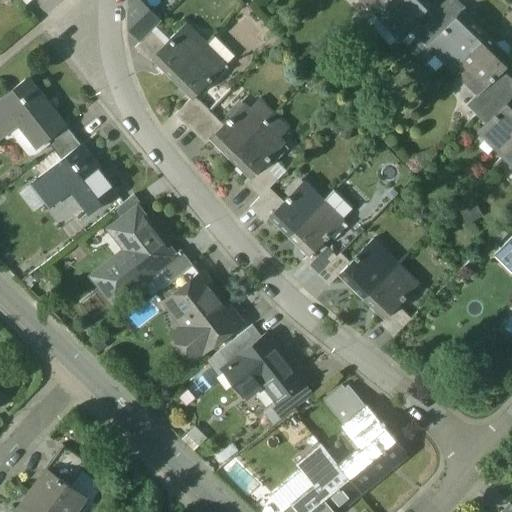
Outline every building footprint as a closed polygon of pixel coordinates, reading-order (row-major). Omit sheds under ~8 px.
[(366,0),(376,10),(386,0),(366,0)] [(432,2),(429,0),(386,0),(376,10),(401,35),(423,12),(433,3),(432,2)] [(433,0),(432,2),(433,3),(423,12),(432,21),(453,0),(433,0)] [(455,0),(453,0),(432,21),(442,30),(460,12),(462,12),(465,9),(455,0)] [(148,14),(135,1),(127,4),(127,30),(131,30),(142,40),(151,31),(160,22),(150,12),(148,14)] [(442,30),(430,43),(454,67),(485,36),(462,12),(460,12),(442,30)] [(165,45),(151,59),(153,60),(172,80),(203,48),(183,27),(165,45)] [(142,40),(135,48),(150,63),(153,60),(151,59),(165,45),(151,31),(142,40)] [(511,61),(485,36),(454,67),(479,91),(480,92),(502,70),(511,61)] [(234,58),(213,38),(203,48),(223,68),(234,58)] [(203,48),(172,80),(191,98),(192,99),(195,97),(223,68),(203,48)] [(502,70),(480,92),(479,91),(465,105),(475,115),(511,79),(502,70)] [(511,80),(511,79),(475,115),(485,125),(511,98),(511,97),(511,80)] [(65,125),(42,95),(39,98),(24,80),(0,98),(0,130),(16,119),(38,147),(46,140),(65,125)] [(192,99),(191,98),(175,114),(191,130),(209,111),(195,97),(192,99)] [(485,125),(481,129),(506,153),(511,146),(511,97),(511,98),(485,125)] [(274,114),(259,100),(251,110),(265,123),(274,114)] [(247,106),(232,121),(230,119),(224,126),(210,139),(211,141),(230,159),(265,123),(251,110),(247,106)] [(224,126),(209,111),(191,130),(206,145),(211,141),(210,139),(224,126)] [(288,128),(274,114),(265,123),(279,138),(288,128)] [(265,123),(230,159),(249,178),(250,179),(264,165),(270,158),(268,156),(283,141),(279,138),(265,123)] [(65,125),(46,140),(54,150),(73,135),(65,125)] [(73,135),(54,150),(61,159),(77,146),(80,144),(73,135)] [(61,159),(31,182),(46,201),(68,184),(90,213),(118,191),(94,161),(91,164),(77,146),(61,159)] [(264,165),(250,179),(249,178),(244,183),(259,197),(268,188),(278,178),(264,165)] [(304,183),(289,198),(286,196),(283,199),(281,201),(266,216),(268,218),(287,236),(323,201),(304,183)] [(259,197),(248,208),(263,222),(268,218),(266,216),(281,201),(268,188),(259,197)] [(351,208),(333,191),(323,201),(341,218),(351,208)] [(133,194),(115,209),(122,218),(137,206),(137,207),(141,204),(133,194)] [(323,201),(287,236),(306,255),(308,256),(321,242),(324,239),(325,239),(328,236),(326,234),(341,218),(323,201)] [(137,207),(137,206),(122,218),(109,228),(133,259),(99,285),(114,304),(142,283),(176,256),(175,255),(137,207)] [(511,237),(499,250),(511,262),(511,237)] [(321,242),(308,256),(306,255),(302,259),(318,275),(318,274),(336,256),(321,242)] [(349,262),(337,274),(338,275),(362,299),(393,267),(368,242),(349,262)] [(180,250),(175,255),(176,256),(142,283),(152,297),(170,283),(192,265),(180,250)] [(336,256),(318,274),(329,285),(338,275),(337,274),(349,262),(340,253),(336,256)] [(393,267),(362,299),(381,318),(382,319),(396,305),(405,296),(404,295),(417,282),(398,263),(393,267)] [(192,265),(170,283),(179,294),(199,278),(201,276),(192,265)] [(179,294),(171,300),(184,316),(183,317),(186,320),(187,319),(190,324),(175,336),(192,357),(237,322),(224,306),(223,308),(199,278),(179,294)] [(396,305),(382,319),(381,318),(377,323),(393,338),(411,319),(396,305)] [(250,326),(218,351),(228,363),(259,339),(250,326)] [(302,382),(265,335),(259,339),(228,363),(221,369),(235,387),(252,374),(274,402),(275,403),(302,382)] [(302,382),(275,403),(274,402),(268,407),(279,421),(312,395),(302,382)] [(349,393),(345,389),(327,404),(345,426),(348,423),(347,421),(366,406),(352,390),(349,393)] [(383,421),(380,423),(366,406),(347,421),(348,423),(365,443),(337,466),(357,490),(359,493),(389,468),(386,465),(404,451),(383,425),(385,423),(383,421)] [(195,427),(182,440),(194,452),(207,438),(195,427)] [(88,462),(62,444),(53,457),(73,471),(79,475),(88,462)] [(337,466),(319,444),(301,460),(318,481),(291,504),(297,511),(335,511),(342,507),(339,504),(357,490),(337,466)] [(73,471),(53,457),(45,467),(47,468),(67,481),(73,471)] [(47,468),(31,491),(59,511),(75,511),(87,496),(73,485),(67,481),(47,468)] [(73,471),(67,481),(73,485),(79,475),(73,471)] [(59,511),(31,491),(15,511),(59,511)] [(511,511),(511,504),(509,502),(500,511),(511,511)]
